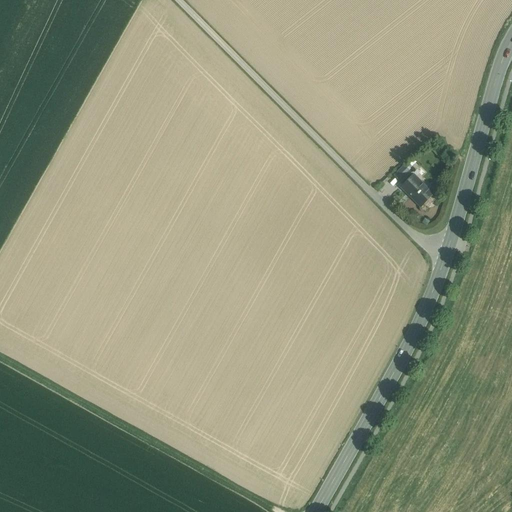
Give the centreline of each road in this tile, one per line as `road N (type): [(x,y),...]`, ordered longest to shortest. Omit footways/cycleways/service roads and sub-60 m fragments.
road 1 (unclassified): [(177,0),(413,234),(446,247)]
road 2 (track): [(277,511),(0,357)]
road 3 (secondary): [(316,511),(418,325),(446,247)]
road 4 (secondary): [(446,247),(511,42)]
